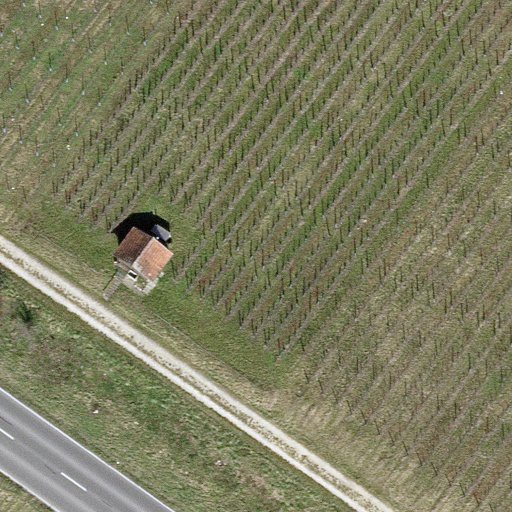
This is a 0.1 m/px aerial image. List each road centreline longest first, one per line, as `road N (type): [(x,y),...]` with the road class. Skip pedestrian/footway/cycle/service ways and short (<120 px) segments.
road 1 (track): [(0,232),(380,511)]
road 2 (primary): [(0,435),(104,511)]
